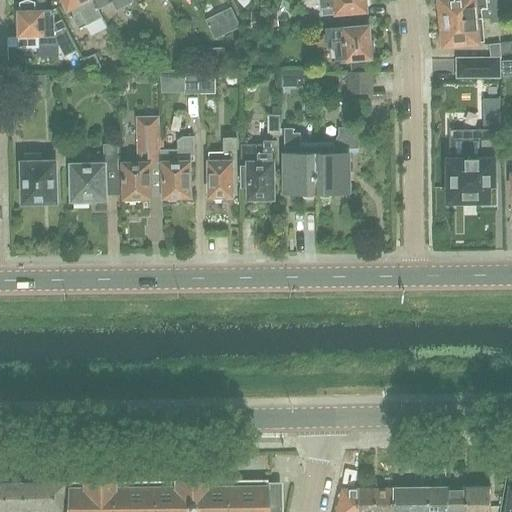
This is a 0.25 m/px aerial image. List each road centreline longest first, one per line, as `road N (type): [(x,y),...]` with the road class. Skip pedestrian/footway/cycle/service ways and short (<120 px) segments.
road 1 (secondary): [(419,277),(0,283)]
road 2 (tertiary): [(0,425),(322,420)]
road 3 (residential): [(419,277),(405,0)]
road 4 (tertiary): [(322,420),(511,415)]
